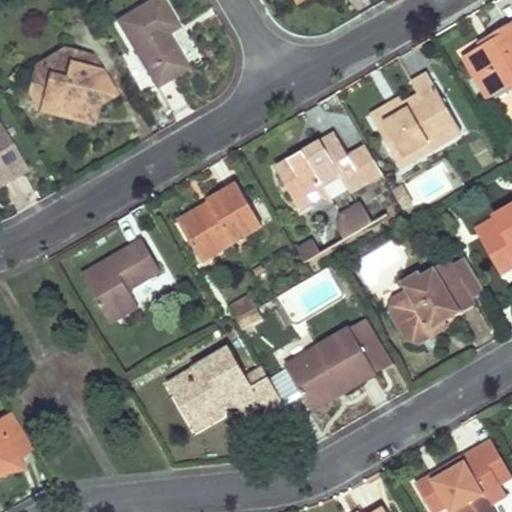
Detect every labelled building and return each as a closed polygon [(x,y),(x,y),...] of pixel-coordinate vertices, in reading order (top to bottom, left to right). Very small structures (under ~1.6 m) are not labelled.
[(159,0),(120,22),(156,86),(186,70),(166,36),(177,31),(159,0)] [(491,48),(462,65),(483,101),(508,88),(511,94),(511,29),(502,35),(507,44),(493,52),(491,48)] [(502,35),(488,42),(491,48),(493,52),(507,44),(502,35)] [(70,63),(64,51),(36,69),(45,83),(38,106),(38,110),(78,121),(83,106),(96,110),(116,97),(102,72),(98,70),(70,63)] [(93,59),(64,51),(70,63),(98,70),(93,59)] [(45,83),(36,69),(29,92),(38,106),(45,83)] [(412,152),(413,154),(415,156),(459,132),(425,75),(411,85),(417,97),(400,108),(403,112),(377,127),(396,161),(412,152)] [(377,127),(403,112),(400,108),(396,102),(371,117),(377,127)] [(96,110),(83,106),(78,121),(91,125),(96,110)] [(0,186),(23,173),(0,134),(0,186)] [(352,191),(380,175),(362,145),(343,156),(331,135),(275,169),(294,202),(338,176),(348,193),(348,194),(352,191)] [(412,152),(396,161),(399,166),(415,156),(413,154),(412,152)] [(235,185),(221,194),(206,202),(211,210),(180,229),(198,261),(259,225),(235,185)] [(399,189),(391,194),(398,207),(407,202),(399,189)] [(348,193),(330,204),(338,217),(359,204),(352,191),(348,194),(348,193)] [(206,202),(175,221),(180,229),(211,210),(206,202)] [(371,223),(359,204),(338,217),(339,219),(337,226),(335,227),(342,239),(342,240),(371,223)] [(478,242),(497,275),(511,267),(511,208),(492,220),(498,231),(478,242)] [(492,220),(472,231),(478,242),(498,231),(492,220)] [(108,323),(122,315),(137,307),(128,290),(158,273),(140,240),(80,275),(108,323)] [(318,254),(311,241),(295,250),(303,263),(318,254)] [(448,272),(444,264),(415,281),(414,277),(398,284),(404,295),(388,304),(385,315),(403,344),(414,345),(431,336),(428,330),(440,323),(468,307),(465,302),(479,295),(483,293),(465,262),(448,272)] [(248,295),(229,306),(236,319),(255,307),(248,295)] [(367,319),(352,328),(366,354),(382,345),(367,319)] [(444,329),(440,323),(428,330),(431,336),(444,329)] [(308,402),(324,393),(340,383),(344,391),(392,362),(382,345),(366,354),(352,328),(287,366),(308,402)] [(280,411),(257,370),(239,380),(222,353),(187,372),(191,381),(173,391),(183,410),(177,414),(189,433),(215,420),(217,407),(226,401),(238,421),(253,425),(280,411)] [(187,372),(161,387),(177,414),(183,410),(173,391),(191,381),(187,372)] [(308,402),(312,409),(344,391),(340,383),(324,393),(308,402)] [(0,470),(13,463),(10,457),(25,449),(6,415),(0,418),(0,470)] [(511,476),(492,441),(474,452),(416,487),(431,511),(444,511),(447,510),(448,511),(456,511),(457,511),(492,511),(490,507),(509,495),(502,484),(511,477),(511,476)] [(0,472),(16,470),(13,463),(0,470),(0,472)]
